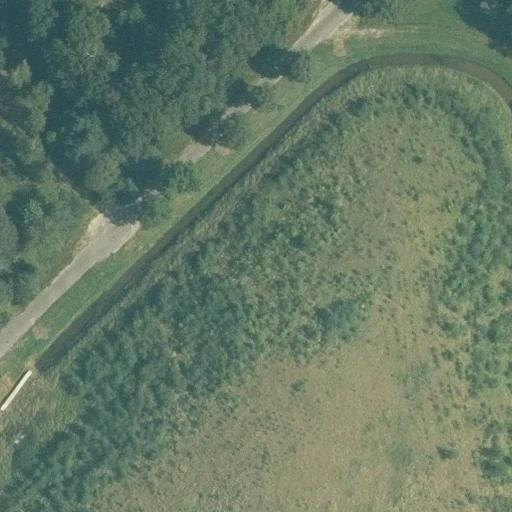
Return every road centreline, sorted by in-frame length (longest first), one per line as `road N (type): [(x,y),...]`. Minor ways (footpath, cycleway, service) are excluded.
road 1 (unclassified): [(0,340),(350,0)]
road 2 (track): [(511,63),(445,37),(314,34)]
